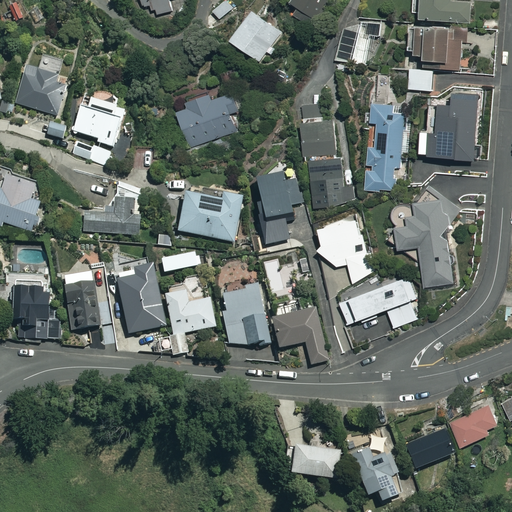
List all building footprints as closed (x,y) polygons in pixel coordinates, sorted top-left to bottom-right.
[(144,0),(146,8),(154,6),(156,16),(174,12),(171,0),(144,0)] [(229,0),(217,11),(223,18),(240,4),(236,0),(229,0)] [(334,0),(292,0),(293,0),(303,8),(297,16),(315,28),(334,0)] [(417,0),(416,16),(427,17),(427,21),(474,24),(476,3),(458,2),(457,0),(417,0)] [(26,20),(19,5),(10,8),(17,24),(26,20)] [(285,32),(260,14),(238,43),(263,62),(285,32)] [(499,20),(485,19),(484,30),(498,31),(499,20)] [(364,26),(347,28),(336,62),(352,63),(351,68),(361,72),(363,64),(366,65),(373,47),(374,37),(383,38),(384,23),(366,22),(364,26)] [(467,33),(416,29),(414,57),(433,59),(432,69),(464,72),(467,33)] [(41,72),(31,68),(19,105),(60,119),(71,88),(64,85),(71,64),(47,55),(41,72)] [(435,92),(437,72),(415,70),(414,90),(435,92)] [(247,109),(242,93),(218,100),(217,95),(193,102),(195,109),(183,113),(193,147),(240,133),(234,113),(247,109)] [(486,97),(462,95),(460,108),(436,106),(433,133),(427,132),(425,157),(481,162),(486,97)] [(96,102),(93,111),(86,109),(77,133),(101,141),(100,144),(118,150),(130,113),(96,102)] [(321,106),(306,108),(310,166),(316,166),(319,209),(358,206),(356,188),(347,189),(346,168),(351,168),(350,155),(340,155),(338,122),(323,123),(321,106)] [(398,108),(379,106),(377,125),(384,125),(382,142),(375,141),(370,189),(397,192),(399,169),(404,169),(410,116),(397,114),(398,108)] [(70,130),(54,124),(50,136),(65,142),(70,130)] [(42,187),(1,174),(0,176),(0,228),(5,230),(6,225),(38,235),(47,207),(37,204),(42,187)] [(290,185),(289,175),(262,181),(267,206),(261,207),(269,247),(311,239),(300,183),(290,185)] [(144,237),(146,193),(124,185),(105,216),(87,214),(86,233),(144,237)] [(227,203),(190,196),(183,233),(237,244),(246,200),(229,196),(227,203)] [(412,228),(401,229),(403,252),(424,250),(428,289),(459,285),(453,232),(458,227),(454,224),(465,211),(454,201),(420,205),(421,217),(411,218),(412,228)] [(330,247),(325,252),(341,267),(352,267),(355,285),(378,270),(369,235),(365,235),(363,221),(354,223),(352,219),(327,230),(330,247)] [(173,237),(160,236),(160,247),(173,247),(173,237)] [(202,269),(200,255),(165,261),(167,274),(202,269)] [(171,329),(160,268),(121,275),(132,336),(171,329)] [(346,303),(354,326),(393,314),(398,330),(423,321),(416,302),(423,300),(416,280),(346,303)] [(50,284),(18,284),(19,341),(58,340),(58,296),(50,296),(50,284)] [(101,287),(72,290),(75,332),(104,330),(101,287)] [(226,315),(232,346),(269,347),(274,346),(263,289),(227,297),(230,314),(226,315)] [(193,305),(191,293),(170,297),(177,337),(173,337),(176,357),(192,354),(188,335),(219,329),(214,301),(193,305)] [(297,316),(294,305),(275,309),(284,351),(310,345),(315,366),(331,363),(320,311),(297,316)] [(506,431),(494,405),(455,423),(467,450),(506,431)] [(460,456),(449,429),(408,445),(419,472),(460,456)] [(344,452),(301,447),(297,477),(341,482),(344,452)] [(373,450),(356,457),(373,500),(383,496),(388,507),(408,499),(400,478),(404,476),(395,452),(376,459),(373,450)]
